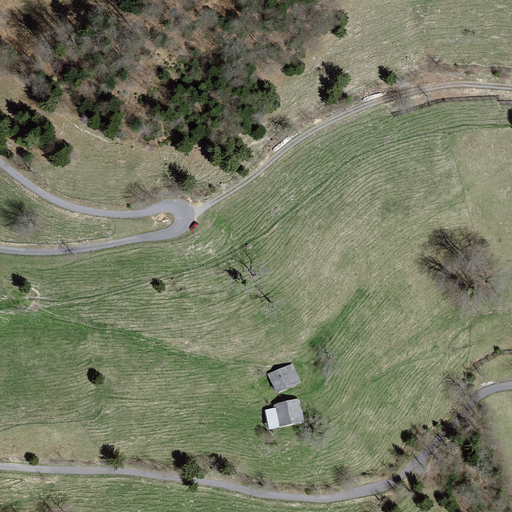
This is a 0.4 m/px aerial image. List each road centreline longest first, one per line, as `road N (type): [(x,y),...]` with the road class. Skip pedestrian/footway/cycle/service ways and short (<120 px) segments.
road 1 (unclassified): [(0,463),(325,497),(382,487),(411,466),(468,398),(511,386)]
road 2 (track): [(511,84),(441,86),(373,104),(228,193)]
road 3 (unclassified): [(186,210),(169,203),(135,214),(79,208),(33,187),(0,157)]
road 4 (unclassified): [(186,210),(186,225),(161,234),(70,251),(0,248)]
